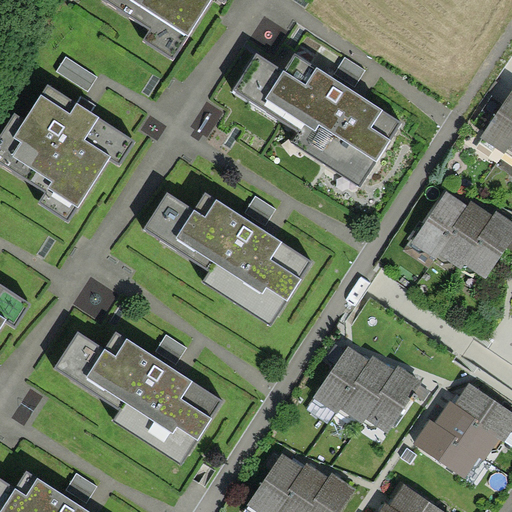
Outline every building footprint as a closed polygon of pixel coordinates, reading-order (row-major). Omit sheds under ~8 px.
[(176,54),(210,0),(103,0),(100,5),(176,54)] [(361,179),(397,124),(291,57),(280,74),(252,56),(240,75),(257,86),(245,105),(361,179)] [(0,169),(71,215),(121,137),(45,89),(0,159),(0,169)] [(511,91),(497,111),(485,103),(469,127),(481,135),(502,150),(506,144),(511,134),(511,91)] [(271,316),(306,261),(201,194),(190,211),(162,193),(150,212),(167,223),(155,242),(271,316)] [(266,225),(278,209),(260,195),(247,211),(266,225)] [(411,240),(432,254),(436,248),(462,209),(441,195),(411,240)] [(436,248),(457,265),(459,261),(486,221),(464,206),(462,209),(436,248)] [(459,261),(483,277),(511,234),(511,229),(490,215),(486,221),(459,261)] [(0,325),(17,300),(0,289),(0,325)] [(181,456),(216,400),(111,334),(100,351),(72,333),(60,351),(77,362),(65,382),(181,456)] [(170,335),(158,352),(178,365),(189,347),(170,335)] [(316,395),(337,409),(341,403),(367,364),(346,350),(316,395)] [(341,403),(362,420),(364,416),(391,376),(369,361),(367,364),(341,403)] [(364,416),(388,432),(419,386),(395,370),(391,376),(364,416)] [(452,411),(492,437),(498,440),(511,420),(466,390),(452,411)] [(432,430),(472,456),(477,459),(492,437),(452,411),(447,407),(432,430)] [(472,456),(432,430),(427,427),(413,449),(457,478),(472,456)] [(246,505),(256,511),(271,511),(297,474),(276,460),(246,505)] [(271,511),(303,511),(321,486),(299,471),(297,474),(271,511)] [(76,473),(70,494),(92,501),(99,480),(76,473)] [(0,511),(78,511),(21,476),(10,493),(0,486),(0,511)] [(303,511),(337,511),(348,496),(325,480),(321,486),(303,511)] [(387,511),(389,511),(434,511),(401,490),(387,511)]
